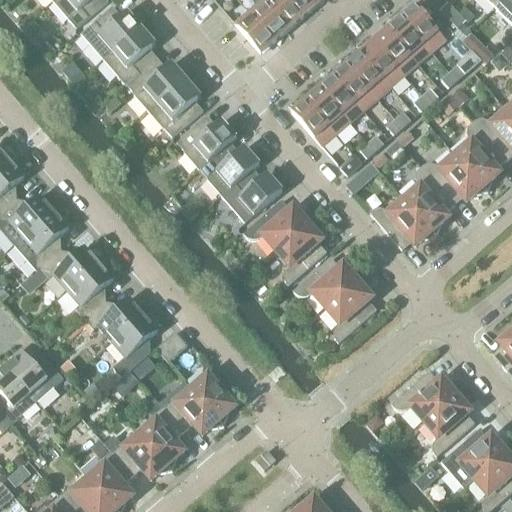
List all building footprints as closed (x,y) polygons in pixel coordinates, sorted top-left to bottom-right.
[(69,22),(77,31),(108,4),(103,0),(59,0),(53,6),(68,23),(69,22)] [(283,0),(264,0),(262,2),(288,32),(301,21),(283,0)] [(307,0),(283,0),(301,21),(315,9),(307,0)] [(307,0),(315,9),(325,0),(307,0)] [(483,0),(495,11),(506,0),(483,0)] [(511,0),(506,0),(495,11),(511,28),(511,27),(511,0)] [(262,2),(248,14),(274,44),(288,32),(262,2)] [(439,13),(449,24),(457,16),(447,5),(439,13)] [(414,7),(400,20),(431,56),(445,43),(414,7)] [(112,10),(80,37),(103,63),(141,31),(126,14),(120,19),(112,10)] [(274,44),(248,14),(234,26),(260,57),(274,44)] [(457,16),(449,24),(457,32),(465,24),(457,16)] [(400,20),(386,32),(417,68),(431,56),(400,20)] [(141,31),(103,63),(125,89),(157,62),(149,53),(155,48),(141,31)] [(386,32),(373,43),(404,79),(417,68),(386,32)] [(473,34),(464,42),(486,65),(495,57),(473,34)] [(373,43),(359,55),(390,91),(404,79),(373,43)] [(507,64),(511,60),(511,44),(499,55),(507,64)] [(359,55),(346,67),(377,103),(390,91),(359,55)] [(499,56),(489,64),(497,75),(508,66),(499,56)] [(134,98),(133,99),(148,115),(186,83),(171,66),(165,71),(157,62),(125,89),(126,90),(127,89),(134,98)] [(346,67),(332,79),(363,115),(377,103),(346,67)] [(457,69),(449,76),(456,84),(464,77),(457,69)] [(456,84),(449,76),(440,83),(448,92),(456,84)] [(332,79),(318,91),(349,126),(363,115),(332,79)] [(148,115),(163,132),(164,132),(172,141),(203,114),(195,105),(200,100),(186,83),(148,115)] [(318,91),(305,102),(336,138),(349,126),(318,91)] [(430,92),(421,100),(429,108),(437,101),(430,92)] [(439,107),(447,117),(457,109),(449,99),(439,107)] [(429,108),(421,100),(413,107),(420,115),(429,108)] [(336,138),(305,102),(290,115),(321,151),(336,138)] [(473,125),(472,126),(505,165),(511,158),(511,120),(506,114),(491,127),(490,125),(486,123),(482,122),(477,122),(473,125)] [(403,116),(394,123),(402,132),(410,124),(403,116)] [(207,119),(176,146),(184,155),(183,156),(198,174),(199,173),(230,146),(236,141),(221,124),(215,129),(207,119)] [(402,132),(394,123),(386,130),(393,139),(402,132)] [(470,145),(455,158),(487,196),(492,182),(499,176),(496,172),(505,165),(472,126),(470,128),(467,131),(466,135),(466,140),(468,144),(470,145)] [(397,144),(402,150),(412,142),(407,135),(397,144)] [(375,139),(367,147),(374,155),(383,148),(375,139)] [(207,182),(206,183),(221,200),(253,172),(259,168),(244,150),(238,155),(230,146),(199,173),(207,182)] [(374,155),(367,147),(359,154),(366,162),(374,155)] [(0,171),(14,159),(1,154),(0,153),(0,171)] [(353,158),(346,165),(354,173),(361,167),(353,158)] [(371,166),(377,172),(386,164),(381,158),(371,166)] [(422,169),(420,171),(453,209),(463,201),(466,205),(473,199),(487,196),(455,158),(440,171),(438,170),(434,167),(430,166),(426,167),(422,169)] [(0,216),(16,203),(8,193),(23,180),(17,173),(14,159),(0,171),(0,216)] [(354,173),(346,165),(339,171),(346,179),(354,173)] [(418,190),(403,203),(436,240),(440,227),(448,221),(444,217),(453,209),(420,171),(419,172),(416,176),(415,180),(415,184),(417,188),(418,190)] [(221,200),(244,227),(282,194),(267,177),(261,182),(253,172),(221,200)] [(0,216),(0,233),(14,249),(59,210),(45,205),(39,198),(23,211),(16,203),(0,216)] [(436,240),(403,203),(388,216),(386,215),(383,212),(379,211),(374,212),(371,214),(368,216),(402,254),(411,246),(414,249),(422,243),(436,240)] [(262,239),(275,255),(313,222),(299,217),(293,210),(289,213),(281,204),(242,237),(244,239),(248,242),(252,243),(256,242),(260,240),(262,239)] [(36,275),(40,272),(61,254),(53,245),(68,231),(62,224),(59,210),(14,249),(36,275)] [(313,222),(275,255),(289,270),(287,272),(284,275),(283,279),(284,283),(286,287),(288,289),(326,256),(318,247),(322,243),(315,236),(313,222)] [(53,278),(66,294),(103,262),(90,257),(83,250),(68,263),(61,254),(40,272),(48,282),(53,278)] [(311,297),(325,312),(362,280),(349,275),(343,268),(339,271),(331,261),(292,295),(294,297),(298,299),(302,300),(306,300),(310,298),(311,297)] [(75,313),(84,323),(105,305),(97,296),(112,283),(106,276),(103,262),(66,294),(79,310),(75,313)] [(362,280),(325,312),(338,328),(337,329),(334,333),(333,337),(334,341),(336,345),(338,347),(376,314),(368,304),(371,301),(365,294),(362,280)] [(97,330),(111,345),(148,313),(134,308),(128,301),(113,314),(105,305),(84,323),(93,333),(97,330)] [(148,313),(111,345),(124,361),(120,364),(129,375),(150,357),(142,347),(157,334),(151,327),(148,313)] [(511,328),(510,326),(505,340),(498,346),(501,350),(492,358),(511,381),(511,328)] [(155,352),(168,366),(187,350),(174,335),(155,352)] [(10,366),(6,369),(36,405),(62,382),(46,363),(37,371),(20,352),(8,363),(10,366)] [(0,396),(3,400),(0,402),(0,415),(10,427),(36,405),(6,369),(1,373),(0,371),(0,396)] [(206,379),(207,378),(220,393),(223,384),(213,372),(206,379)] [(410,410),(423,426),(461,393),(447,388),(441,381),(437,384),(429,375),(390,408),(392,410),(396,413),(400,414),(404,413),(408,411),(410,410)] [(206,379),(190,392),(223,430),(227,416),(235,410),(220,393),(207,378),(206,379)] [(158,407),(161,410),(183,436),(192,428),(201,439),(209,432),(223,430),(190,392),(184,385),(158,407)] [(461,393),(423,426),(437,441),(435,443),(433,446),(432,450),(432,454),(434,458),(436,460),(474,427),(466,418),(470,414),(463,407),(461,393)] [(154,423),(139,437),(171,474),(176,461),(183,454),(174,443),(183,436),(161,410),(151,419),(154,423)] [(0,435),(0,436),(10,427),(0,415),(0,435)] [(459,467),(473,483),(510,451),(497,446),(491,439),(487,442),(479,432),(440,466),(442,468),(446,470),(450,471),(454,471),(458,469),(459,467)] [(120,446),(110,455),(131,480),(140,472),(150,483),(157,477),(171,474),(139,437),(123,450),(120,446)] [(511,459),(510,451),(473,483),(487,499),(485,500),(482,504),(481,508),(481,511),(492,511),(511,495),(511,459)] [(255,464),(263,474),(275,464),(266,454),(255,464)] [(103,468),(88,481),(114,511),(122,511),(125,505),(132,499),(122,488),(131,480),(110,455),(100,464),(103,468)] [(16,488),(31,477),(25,468),(10,479),(16,488)] [(69,491),(58,500),(68,511),(114,511),(88,481),(72,495),(69,491)] [(0,486),(0,511),(13,500),(1,486),(0,486)] [(39,511),(68,511),(58,500),(49,508),(47,505),(39,511)] [(306,507),(292,510),(293,511),(322,511),(313,501),(306,507)]
